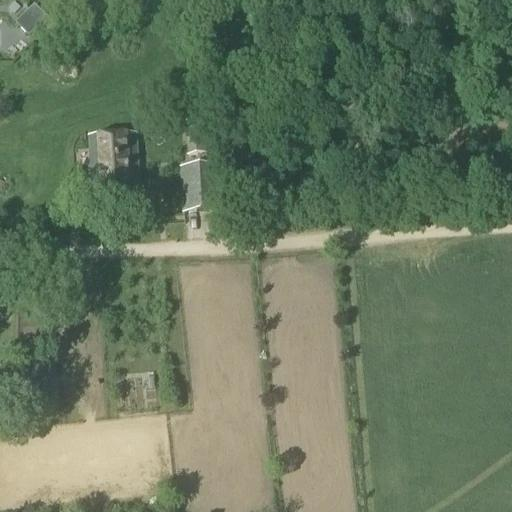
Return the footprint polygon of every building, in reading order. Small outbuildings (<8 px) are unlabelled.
[(59,32),(34,7),(15,26),(28,40),(38,30),(49,42),(59,32)] [(0,52),(9,52),(8,31),(0,31),(0,52)] [(110,59),(89,58),(89,75),(109,76),(110,59)] [(186,158),(216,156),(214,123),(184,125),(186,158)] [(92,211),(138,208),(132,136),(86,140),(92,211)] [(182,215),(220,214),(218,168),(180,169),(182,215)] [(18,402),(50,398),(46,367),(14,371),(18,402)]
